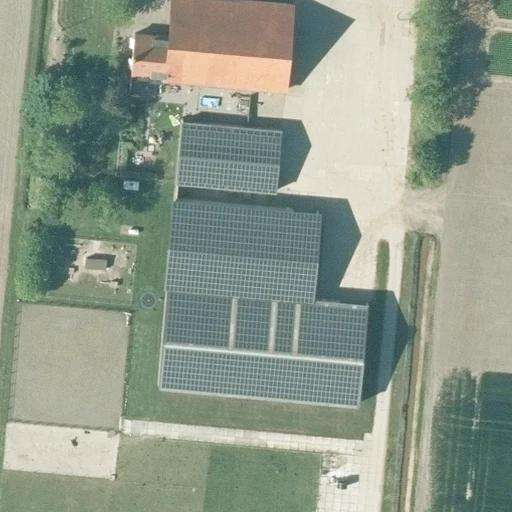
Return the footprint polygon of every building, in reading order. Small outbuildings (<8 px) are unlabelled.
[(131,74),(162,76),(163,82),(286,91),(294,5),(232,0),(172,0),(168,39),(133,34),(131,74)] [(182,120),(176,183),(178,183),(275,192),(281,131),(281,130),(182,120)] [(309,298),(317,212),(174,199),(166,286),(309,298)] [(75,255),(75,266),(94,266),(94,256),(75,255)] [(367,303),(309,298),(166,286),(156,386),(357,405),(367,303)]
